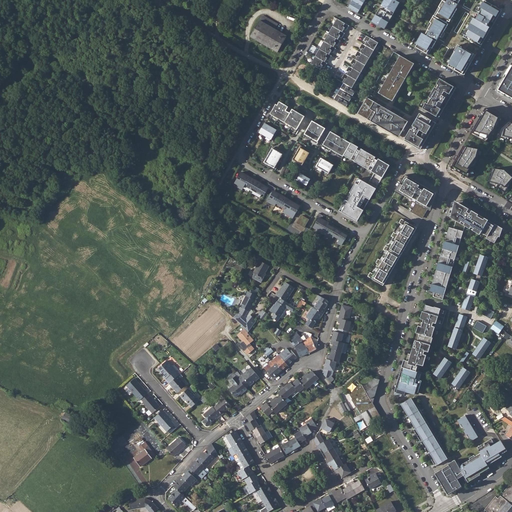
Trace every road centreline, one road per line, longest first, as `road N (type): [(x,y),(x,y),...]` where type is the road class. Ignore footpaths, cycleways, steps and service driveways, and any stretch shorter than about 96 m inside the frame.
road 1 (residential): [(444,507),(381,397),(443,173)]
road 2 (residential): [(238,157),(363,234),(403,164),(422,161)]
road 3 (residential): [(466,85),(325,2)]
road 4 (residential): [(309,361),(322,348),(333,300),(279,271),(265,291)]
